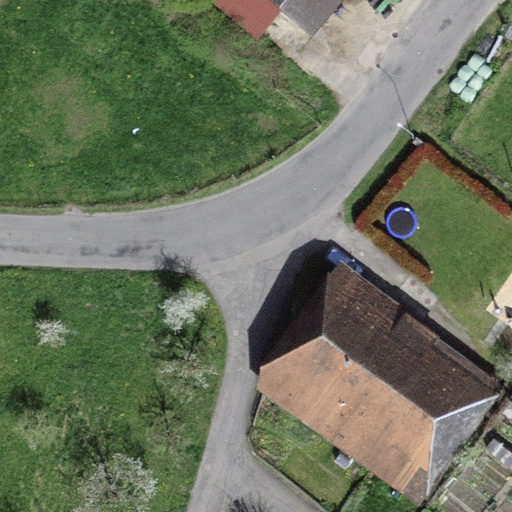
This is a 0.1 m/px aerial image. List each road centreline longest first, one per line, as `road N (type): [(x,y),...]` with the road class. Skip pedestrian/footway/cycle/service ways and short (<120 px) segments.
road 1 (tertiary): [(239,221),(300,189),(351,145),(462,0)]
road 2 (residential): [(206,478),(247,308),(239,221)]
road 3 (tertiary): [(0,235),(139,238),(239,221)]
